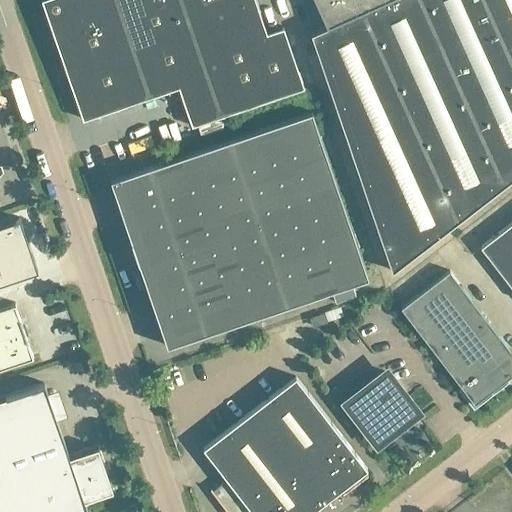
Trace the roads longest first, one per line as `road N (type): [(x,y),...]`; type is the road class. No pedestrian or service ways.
road 1 (unclassified): [(169,511),(0,14)]
road 2 (unclassified): [(395,511),(511,422)]
